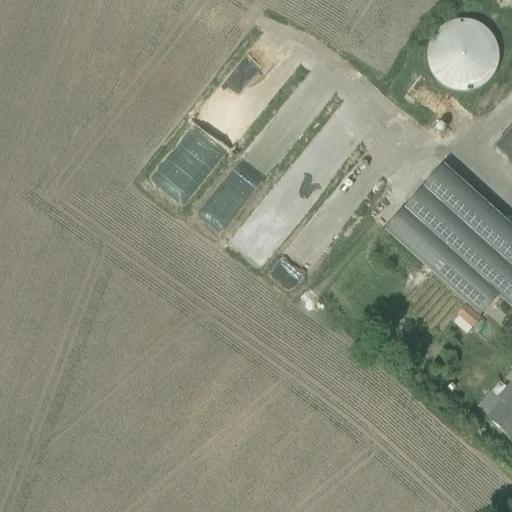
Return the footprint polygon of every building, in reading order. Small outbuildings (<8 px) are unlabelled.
[(438,85),(446,90),(449,91),(455,93),(458,93),(465,93),(468,93),(474,91),(482,87),(487,83),(493,76),(496,67),(497,58),(496,48),(494,42),(491,37),(489,34),(485,30),(477,25),(474,24),(468,22),(465,22),(458,22),(455,22),(449,24),(441,28),(438,30),(434,34),(429,42),(427,48),(426,51),(426,61),(428,70),(429,73),(432,78),(436,83),(438,85)] [(218,166),(257,103),(227,84),(192,140),(213,153),(208,160),(218,166)] [(511,308),(511,233),(441,169),(385,231),(390,235),(405,249),(472,309),(491,289),(511,308)] [(243,245),(265,261),(289,228),(267,212),(243,245)] [(479,319),(464,307),(455,316),(470,329),(479,319)] [(486,417),(485,418),(511,441),(511,439),(511,381),(505,389),(499,384),(477,409),(486,417)]
